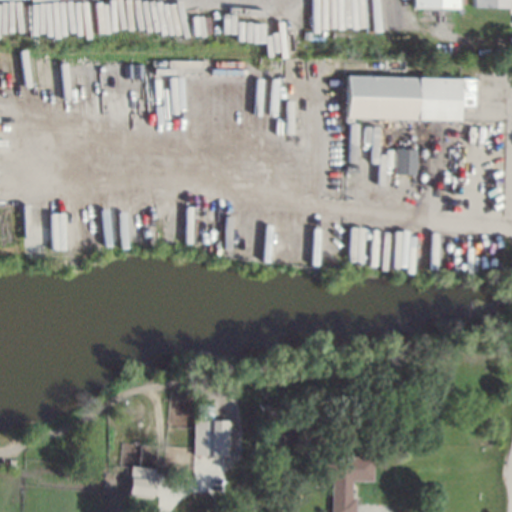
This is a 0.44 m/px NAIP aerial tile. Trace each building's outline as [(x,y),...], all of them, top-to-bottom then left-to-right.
[(406,0),(452,0),(452,11),(406,10),(406,0)] [(346,75),(346,118),(456,121),(456,107),(474,107),(474,79),(346,75)] [(393,173),(415,174),(415,149),(394,148),(393,173)] [(193,420),(192,455),(207,455),(229,456),(229,421),(193,420)] [(348,478),(368,478),(368,454),(321,454),(321,479),(329,479),(328,511),(352,511),(353,507),(353,496),(348,496),(348,478)] [(131,466),(127,495),(152,499),(156,469),(131,466)]
